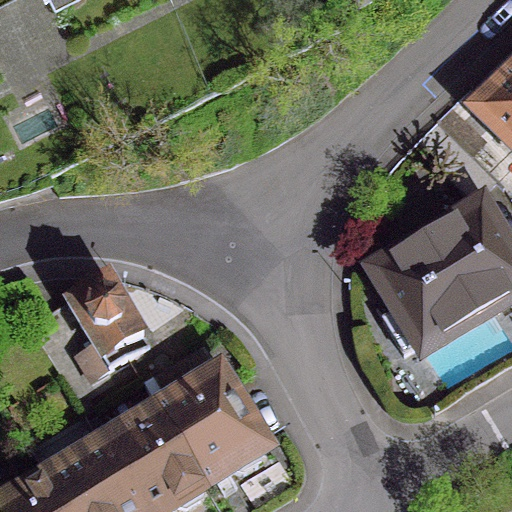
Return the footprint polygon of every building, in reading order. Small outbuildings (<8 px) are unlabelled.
[(511,76),(489,99),(472,116),(511,157),(511,76)] [(491,186),(432,126),(415,144),(433,163),(429,166),(470,208),(491,186)] [(399,360),(415,351),(419,358),(511,301),(511,274),(476,215),(371,278),(393,315),(378,324),(399,360)] [(89,352),(73,362),(87,386),(104,376),(97,366),(139,340),(104,282),(63,307),(89,352)] [(139,389),(154,414),(202,492),(229,475),(239,478),(253,469),(256,459),(262,455),(199,352),(139,389)] [(198,494),(202,492),(154,414),(152,415),(154,417),(98,451),(136,511),(167,511),(171,510),(179,511),(182,511),(195,504),(198,494)] [(44,483),(43,481),(41,482),(59,511),(136,511),(98,451),(44,483)] [(59,511),(41,482),(0,506),(0,511),(59,511)]
